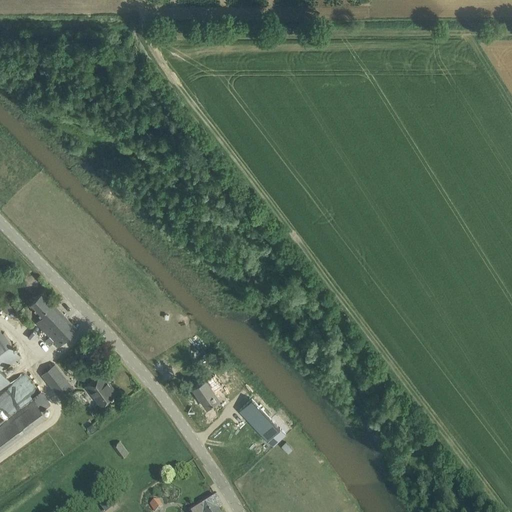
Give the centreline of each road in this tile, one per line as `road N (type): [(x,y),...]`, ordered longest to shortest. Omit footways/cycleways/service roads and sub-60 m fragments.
road 1 (track): [(505,511),(141,30)]
road 2 (unclassified): [(234,511),(125,355),(0,221)]
road 3 (track): [(511,33),(141,30)]
